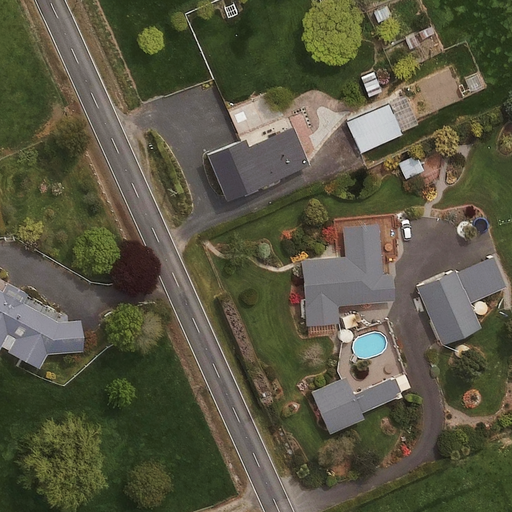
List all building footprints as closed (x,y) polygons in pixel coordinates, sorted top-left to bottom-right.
[(418,121),(404,89),(346,114),(360,146),(418,121)] [(304,166),(287,120),(242,138),(204,152),(221,198),(304,166)] [(423,163),(415,149),(399,157),(406,172),(423,163)] [(299,255),(303,327),(337,325),(338,341),(351,341),(350,324),(357,324),(356,308),(334,309),(334,299),(391,295),(389,269),(379,270),(375,218),(341,220),(343,252),(299,255)] [(456,272),(454,269),(416,285),(440,343),(478,327),(469,306),(505,291),(491,258),(456,272)] [(54,320),(0,291),(0,348),(1,347),(39,369),(47,354),(84,352),(82,321),(54,320)] [(397,388),(407,384),(401,371),(391,376),(389,371),(350,389),(343,373),(309,388),(327,428),(361,413),(358,408),(398,391),(397,388)]
